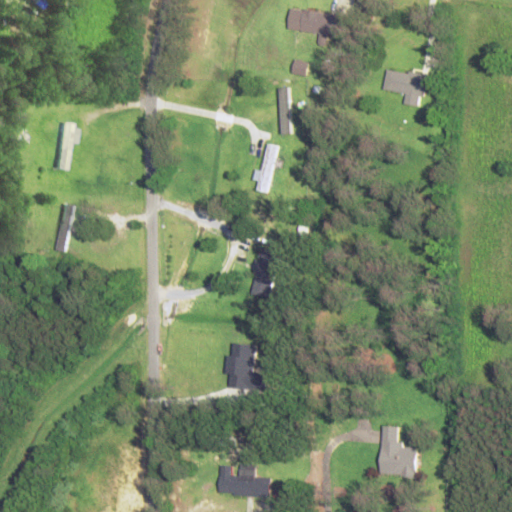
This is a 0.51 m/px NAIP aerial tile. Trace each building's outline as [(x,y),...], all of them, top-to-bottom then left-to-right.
[(319,35),(318,47),(327,48),(328,37),(349,39),(352,18),(291,11),(289,32),(319,35)] [(308,65),(295,62),(293,75),(305,78),(308,65)] [(426,78),(388,71),(384,92),(406,96),(404,107),(421,110),(426,78)] [(76,145),(77,128),(62,127),(60,171),(67,171),(68,145),(76,145)] [(267,195),(278,148),(268,146),(256,192),(267,195)] [(249,295),(267,301),(281,257),(263,251),(249,295)] [(266,393),(267,376),(253,375),(255,347),(231,344),(227,389),(266,393)] [(418,450),(400,449),(401,429),(383,428),(382,478),(417,479),(418,450)] [(271,480),(255,480),(256,467),(241,466),(241,479),(226,479),(226,497),(270,499),(271,480)]
